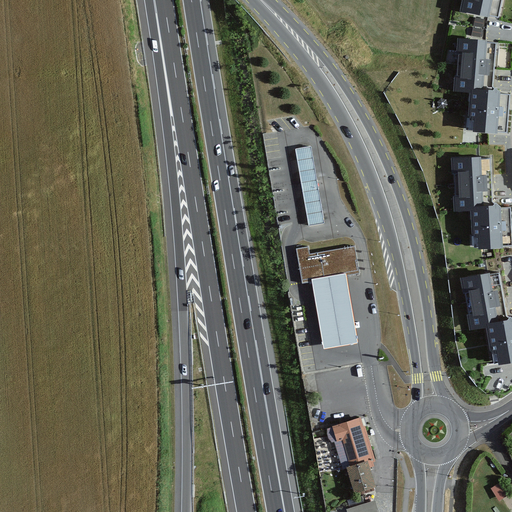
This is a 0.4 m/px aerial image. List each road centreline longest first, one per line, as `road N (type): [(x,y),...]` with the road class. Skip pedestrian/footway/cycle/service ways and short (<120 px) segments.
road 1 (motorway): [(275,511),(191,0)]
road 2 (motorway): [(163,0),(246,511)]
road 3 (motorway): [(162,0),(184,334),(186,511)]
road 4 (primary): [(447,407),(414,238),(383,152),(329,64),(275,13)]
road 5 (primary): [(275,13),(351,135),(383,214),(416,364),(417,411)]
road 6 (unknown): [(287,231),(280,148),(287,134),(307,140),(347,229)]
road 7 (unknown): [(369,343),(313,354),(288,279),(287,231)]
